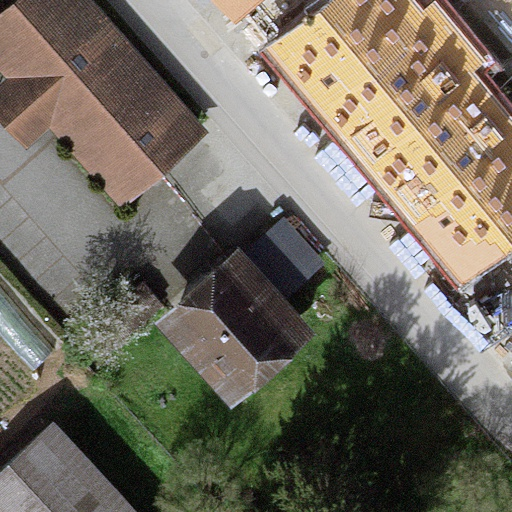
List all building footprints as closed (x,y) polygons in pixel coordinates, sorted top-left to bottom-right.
[(80,0),(19,0),(0,17),(0,51),(123,191),(194,130),(80,0)] [(253,0),(229,0),(239,12),(253,0)] [(511,236),(511,126),(407,0),(337,0),(278,49),(465,275),(511,236)] [(283,220),(174,317),(229,379),(294,322),(272,297),(316,257),(283,220)] [(161,302),(142,280),(85,330),(104,352),(161,302)] [(127,511),(47,425),(0,467),(0,511),(127,511)]
